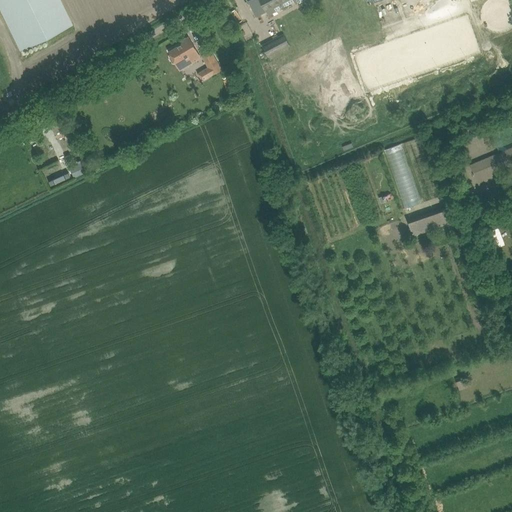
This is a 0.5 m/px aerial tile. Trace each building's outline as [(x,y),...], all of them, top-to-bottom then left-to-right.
[(72,22),(60,0),(0,0),(0,8),(19,48),(72,22)] [(249,0),(248,1),(257,17),(266,12),(268,15),(295,1),(296,0),(300,6),(310,1),(309,0),(249,0)] [(284,33),(262,45),(279,78),(288,73),(277,52),(290,45),(284,33)] [(183,43),(170,51),(172,55),(171,56),(170,58),(173,62),(174,62),(176,61),(176,62),(181,59),(186,67),(198,60),(196,58),(200,56),(196,50),(194,45),(189,37),(182,41),(183,43)] [(198,73),(203,81),(222,70),(211,50),(201,55),(208,67),(198,73)] [(136,60),(129,65),(132,70),(139,66),(136,60)] [(419,202),(402,143),(386,147),(402,207),(419,202)] [(511,147),(471,165),(480,186),(496,179),(493,173),(511,165),(511,147)] [(501,201),(511,196),(508,187),(476,200),(480,210),(482,209),(484,214),(503,206),(501,201)] [(446,208),(407,218),(411,234),(450,225),(446,208)] [(464,375),(455,378),(459,389),(468,386),(464,375)]
